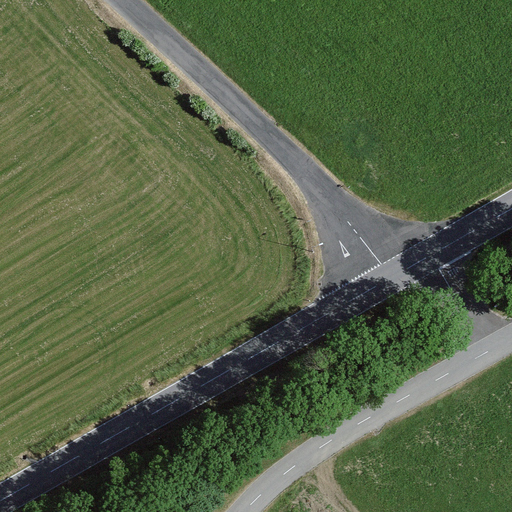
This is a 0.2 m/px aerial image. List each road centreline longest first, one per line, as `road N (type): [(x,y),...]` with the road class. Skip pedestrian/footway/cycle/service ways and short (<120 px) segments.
road 1 (secondary): [(0,504),(409,269)]
road 2 (unclassified): [(122,0),(409,269)]
